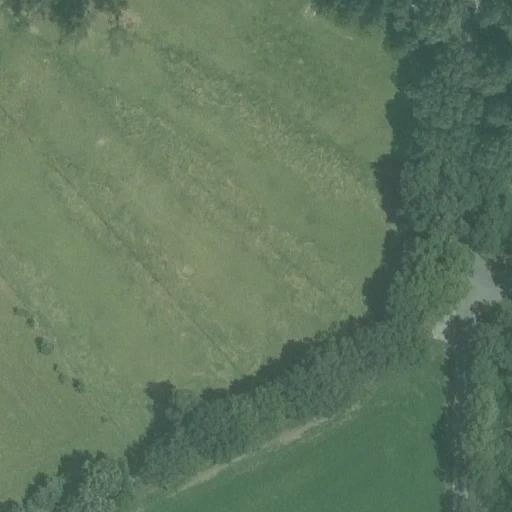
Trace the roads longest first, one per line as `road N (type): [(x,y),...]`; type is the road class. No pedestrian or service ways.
road 1 (unclassified): [(74,511),(458,309)]
road 2 (unclassified): [(458,309),(464,0)]
road 3 (unclassified): [(455,511),(458,309)]
